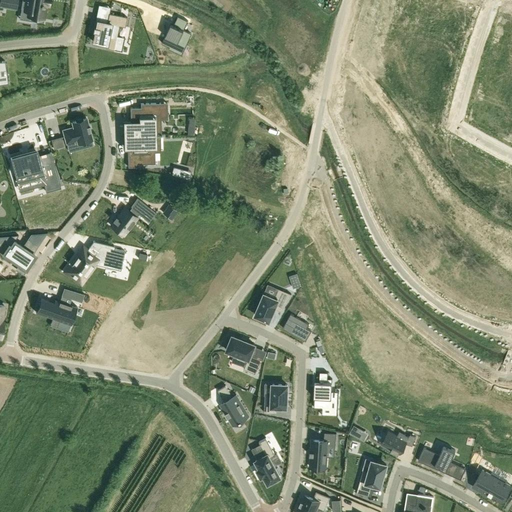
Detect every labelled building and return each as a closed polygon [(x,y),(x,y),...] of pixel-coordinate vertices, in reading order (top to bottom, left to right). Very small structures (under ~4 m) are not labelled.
[(22,0),(20,9),(19,14),(27,15),(43,19),(44,14),(46,6),(47,6),(48,0),(25,0),(25,1),(22,0)] [(443,21),(440,30),(458,35),(463,17),(471,20),(475,5),(462,2),(462,0),(460,0),(453,0),(450,14),(455,15),(453,23),(443,21)] [(96,28),(93,42),(106,44),(105,48),(114,50),(119,26),(125,27),(127,17),(109,13),(107,23),(96,20),(94,27),(96,28)] [(188,21),(178,16),(172,30),(169,28),(162,43),(170,47),(169,49),(178,53),(182,45),(186,46),(192,34),(184,30),(188,21)] [(354,42),(350,56),(372,61),(375,51),(383,53),(388,35),(376,32),(375,39),(361,36),(359,43),(354,42)] [(423,34),(419,47),(431,50),(428,61),(454,68),(458,53),(443,48),(445,41),(423,34)] [(130,121),(123,121),(123,135),(127,135),(165,134),(161,134),(159,134),(159,127),(156,127),(156,118),(161,118),(161,103),(140,103),(141,107),(130,107),(130,121)] [(74,127),(63,130),(66,142),(77,140),(78,143),(92,139),(90,131),(91,131),(91,130),(89,131),(88,126),(89,126),(89,125),(88,126),(86,118),(83,119),(83,118),(76,120),(76,121),(72,122),(74,127)] [(127,135),(123,135),(124,149),(128,149),(128,167),(138,167),(138,164),(148,164),(147,148),(160,148),(159,135),(160,135),(165,134),(127,135)] [(61,137),(52,140),(54,148),(64,146),(61,137)] [(455,141),(448,154),(453,156),(451,160),(459,165),(461,161),(472,167),(480,172),(486,162),(467,151),(468,149),(455,141)] [(439,145),(436,151),(443,156),(447,150),(439,145)] [(15,156),(10,157),(12,161),(11,161),(19,191),(44,184),(46,191),(52,189),(58,188),(58,187),(57,184),(51,163),(41,166),(37,153),(37,152),(36,152),(32,153),(27,155),(23,156),(22,154),(15,156)] [(172,174),(181,177),(183,169),(174,167),(172,174)] [(498,178),(492,189),(507,196),(509,192),(511,193),(511,174),(507,172),(503,181),(498,178)] [(114,221),(111,226),(120,232),(123,235),(129,228),(137,217),(138,214),(148,222),(156,212),(137,197),(131,206),(132,206),(129,210),(125,207),(118,217),(116,215),(112,220),(114,221)] [(178,211),(182,206),(177,202),(173,207),(178,211)] [(170,204),(163,213),(171,219),(178,211),(173,207),(170,204)] [(28,239),(38,246),(45,235),(47,232),(31,234),(30,235),(31,235),(28,239)] [(0,248),(0,250),(26,268),(35,255),(14,241),(14,235),(0,236),(0,243),(3,245),(0,248)] [(79,253),(66,271),(81,282),(95,264),(97,264),(106,266),(120,270),(122,262),(125,251),(114,248),(101,245),(93,255),(87,250),(82,256),(79,253)] [(291,282),(293,288),(301,285),(299,279),(291,282)] [(67,288),(64,296),(82,302),(84,294),(67,288)] [(265,292),(255,315),(269,321),(274,308),(281,311),(291,294),(279,289),(275,296),(265,292)] [(41,298),(36,312),(71,324),(77,306),(54,299),(53,302),(41,298)] [(291,313),(283,327),(289,331),(289,330),(306,340),(311,330),(307,328),(309,323),(291,313)] [(232,336),(227,350),(248,359),(244,369),(255,373),(261,359),(251,355),(255,345),(247,341),(241,339),(232,336)] [(315,397),(314,407),(322,408),(331,408),(332,390),(332,383),(332,378),(328,378),(328,372),(320,372),(319,382),(315,382),(314,397),(315,397)] [(265,395),(264,412),(276,413),(276,407),(286,407),(287,399),(287,393),(287,384),(272,384),(272,395),(265,395)] [(226,385),(218,390),(225,401),(221,404),(226,412),(225,413),(226,413),(228,416),(227,416),(228,416),(233,425),(248,415),(236,395),(233,397),(226,385)] [(354,426),(350,433),(354,435),(358,428),(354,426)] [(388,431),(381,444),(391,449),(390,450),(398,454),(398,453),(400,453),(405,443),(412,446),(416,436),(410,434),(409,436),(399,431),(397,435),(388,431)] [(310,465),(310,466),(326,467),(326,456),(327,445),(334,446),(335,446),(336,433),(324,432),(324,440),(323,440),(311,439),(311,450),(310,450),(310,451),(311,451),(311,454),(310,454),(310,455),(310,465)] [(266,455),(255,460),(260,468),(257,470),(261,477),(264,475),(268,483),(270,482),(271,484),(279,479),(278,478),(280,476),(279,474),(281,473),(277,467),(276,468),(270,457),(275,454),(266,438),(259,442),(260,444),(266,455)] [(424,447),(418,460),(439,469),(440,467),(446,470),(455,450),(444,445),(440,454),(424,447)] [(364,470),(356,492),(368,496),(371,484),(380,487),(387,465),(373,461),(369,472),(364,470)] [(466,468),(460,466),(456,475),(462,477),(466,468)] [(477,478),(476,480),(482,484),(478,490),(487,495),(488,493),(502,501),(505,494),(506,494),(507,492),(510,485),(482,469),(478,476),(478,475),(477,478)] [(301,505),(297,511),(314,511),(317,506),(324,509),(330,497),(316,491),(313,498),(305,495),(302,501),(301,501),(299,505),(301,505)] [(423,511),(425,504),(432,505),(433,497),(418,494),(416,504),(410,503),(408,511),(423,511)]
